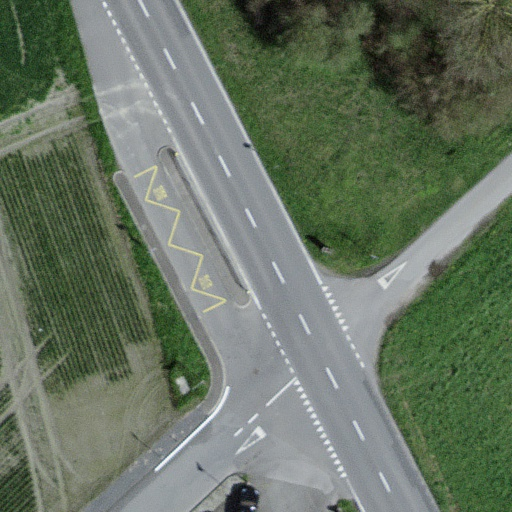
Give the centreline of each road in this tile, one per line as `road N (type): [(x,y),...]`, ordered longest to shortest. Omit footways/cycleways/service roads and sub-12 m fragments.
road 1 (tertiary): [(319,357),(134,0)]
road 2 (unclassified): [(319,357),(511,178)]
road 3 (unclassified): [(155,511),(319,357)]
road 4 (tertiary): [(399,511),(319,357)]
